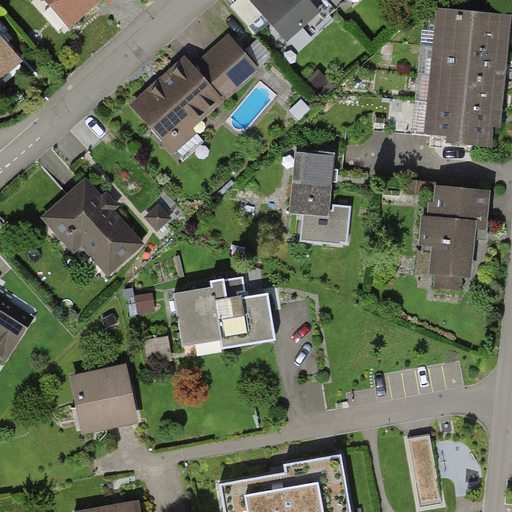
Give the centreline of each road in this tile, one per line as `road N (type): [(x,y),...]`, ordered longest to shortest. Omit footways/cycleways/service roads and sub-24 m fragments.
road 1 (residential): [(194,0),(0,174)]
road 2 (residential): [(497,511),(511,387)]
